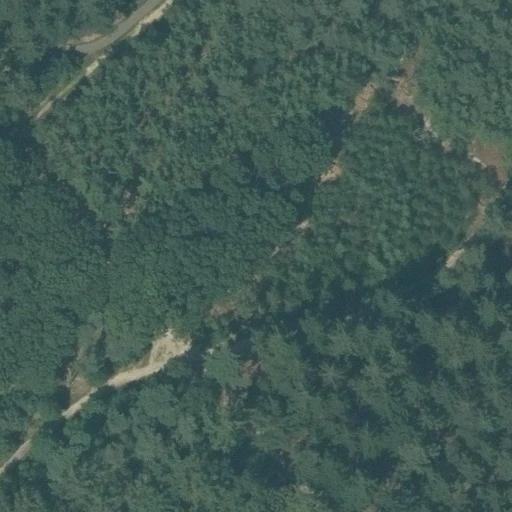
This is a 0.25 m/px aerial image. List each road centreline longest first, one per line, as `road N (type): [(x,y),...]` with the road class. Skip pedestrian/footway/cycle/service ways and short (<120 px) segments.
road 1 (track): [(201,376),(368,310),(446,266),(511,199)]
road 2 (track): [(176,346),(0,158)]
road 3 (track): [(176,346),(330,511)]
road 4 (track): [(176,346),(41,431),(0,473)]
